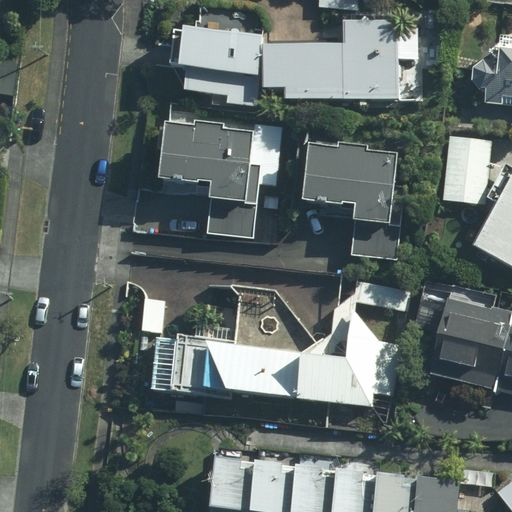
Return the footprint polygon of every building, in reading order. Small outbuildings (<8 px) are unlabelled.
[(272,36),(175,32),(172,92),(229,95),(229,104),(265,106),(265,92),(295,93),(294,102),(403,107),(405,64),(423,65),(425,26),(353,23),(352,52),(272,49),(272,36)] [(21,53),(0,51),(0,93),(19,94),(21,53)] [(511,54),(511,64),(494,63),(492,64),(491,64),(490,64),(489,65),(488,65),(486,66),(485,67),(484,68),(483,69),(483,70),(482,71),(481,72),(481,73),(480,74),(480,76),(480,77),(479,78),(479,80),(479,81),(479,82),(480,84),(480,85),(480,86),(481,87),(481,88),(482,90),(483,91),(484,92),(485,93),(486,93),(487,94),(488,95),(489,96),(490,96),(492,96),(491,108),(510,108),(510,101),(511,101),(511,54)] [(239,131),(178,127),(174,184),(218,187),(215,239),(260,242),(263,190),(280,191),(285,126),(258,125),(257,136),(238,135),(239,131)] [(492,137),(451,136),(449,205),(490,206),(492,137)] [(381,148),(317,148),(317,208),(358,208),(358,261),(402,261),(403,158),(381,158),(381,148)] [(511,193),(482,250),(511,266),(511,193)] [(365,283),(362,308),(398,313),(401,288),(365,283)] [(511,318),(453,304),(435,380),(511,398),(511,318)] [(386,345),(359,310),(357,366),(313,364),(313,350),(185,345),(183,395),(301,400),(301,407),(380,410),(381,396),(393,396),(395,345),(386,345)] [(468,511),(469,507),(462,507),(464,478),(213,459),(208,511),(468,511)] [(511,482),(501,491),(511,504),(511,482)]
